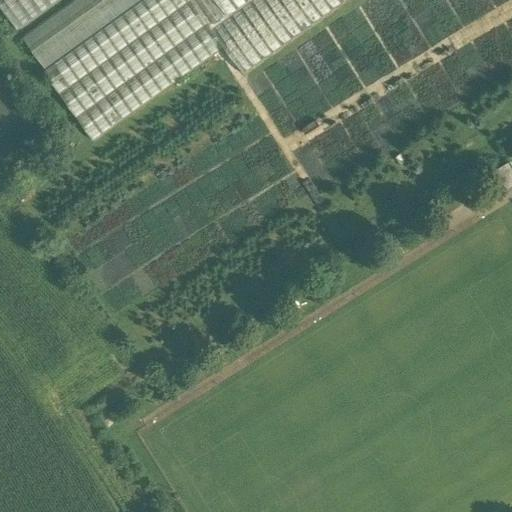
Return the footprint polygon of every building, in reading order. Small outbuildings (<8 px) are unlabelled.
[(0,0),(0,5),(17,30),(58,0),(0,0)] [(72,0),(21,36),(44,68),(44,69),(140,0),(72,0)] [(191,0),(140,0),(44,69),(44,68),(42,70),(93,140),(224,46),(211,28),(191,0)] [(191,0),(211,28),(228,16),(216,0),(191,0)] [(249,0),(228,16),(211,28),(224,46),(244,74),(347,0),(249,0)] [(216,0),(228,16),(249,0),(216,0)] [(502,190),(511,183),(511,162),(510,159),(490,170),(502,190)]
